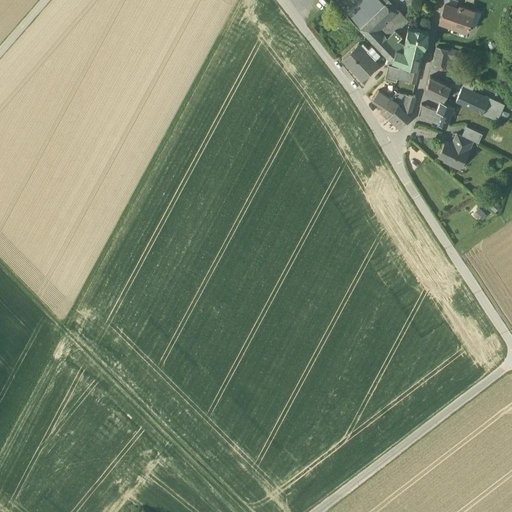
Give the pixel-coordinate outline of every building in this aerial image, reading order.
[(384,4),(380,0),(332,0),(359,27),(384,4)] [(474,10),(461,5),(459,8),(444,3),(439,22),(466,32),(468,27),(469,28),(470,26),(468,25),(474,10)] [(396,49),(376,29),(395,11),(384,4),(359,27),(389,59),(390,59),(395,61),(400,63),(403,51),(396,49)] [(481,13),(474,10),(468,25),(475,28),(481,13)] [(402,36),(397,31),(405,22),(395,11),(376,29),(396,49),(403,51),(406,37),(402,36)] [(428,31),(409,26),(406,37),(403,51),(400,63),(405,65),(406,65),(411,66),(419,68),(428,31)] [(378,64),(358,44),(342,59),(361,79),(378,64)] [(451,50),(436,46),(432,64),(447,68),(451,50)] [(460,52),(451,50),(447,68),(453,69),(458,59),(460,52)] [(400,63),(395,61),(394,66),(399,68),(397,78),(415,83),(419,68),(411,66),(409,74),(403,72),(405,65),(400,63)] [(394,66),(388,65),(384,78),(396,81),(397,78),(399,68),(394,66)] [(450,87),(430,76),(425,91),(443,101),(450,87)] [(465,81),(463,86),(486,96),(489,90),(465,81)] [(463,86),(461,90),(475,97),(484,101),(486,96),(463,86)] [(389,97),(379,90),(372,99),(383,106),(389,97)] [(475,97),(461,90),(456,100),(470,107),(475,97)] [(404,94),(396,92),(392,99),(398,103),(404,94)] [(415,96),(408,95),(406,104),(411,110),(415,96)] [(503,104),(486,96),(484,101),(479,111),(497,119),(503,104)] [(383,106),(380,110),(388,118),(397,105),(398,103),(392,99),(389,97),(383,106)] [(484,101),(475,97),(470,107),(479,111),(484,101)] [(452,106),(440,101),(436,110),(421,104),(418,116),(439,125),(443,113),(449,115),(452,106)] [(404,111),(397,105),(388,118),(400,129),(409,116),(404,111)] [(449,115),(443,113),(439,125),(445,127),(449,115)] [(482,134),(466,126),(462,135),(478,143),(482,134)] [(462,135),(457,133),(452,142),(468,149),(472,140),(462,135)] [(468,149),(452,142),(449,143),(445,141),(438,156),(445,159),(444,161),(456,166),(458,161),(462,162),(468,149)] [(500,206),(495,201),(490,207),(495,212),(500,206)] [(474,215),(478,219),(484,212),(479,208),(474,215)]
